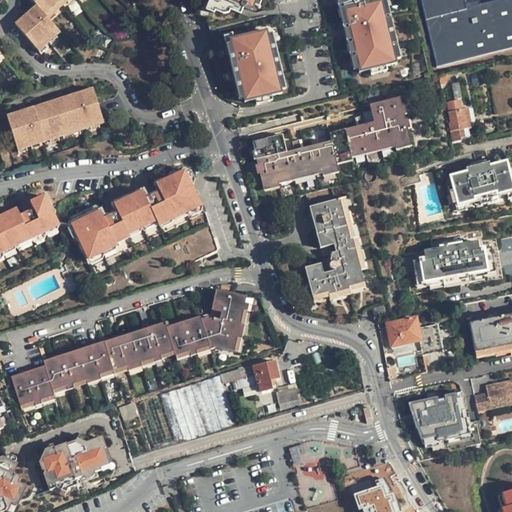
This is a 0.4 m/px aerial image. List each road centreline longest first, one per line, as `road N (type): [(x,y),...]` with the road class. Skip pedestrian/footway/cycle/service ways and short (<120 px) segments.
road 1 (residential): [(376,387),(363,349),(291,323),(277,306),(175,0)]
road 2 (residential): [(388,429),(307,429),(157,475)]
road 3 (residential): [(376,387),(511,361)]
